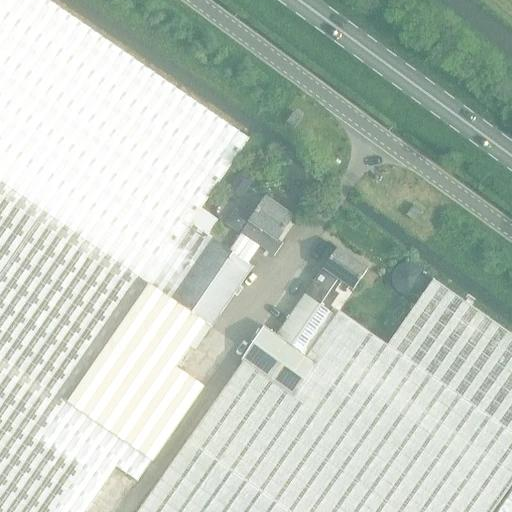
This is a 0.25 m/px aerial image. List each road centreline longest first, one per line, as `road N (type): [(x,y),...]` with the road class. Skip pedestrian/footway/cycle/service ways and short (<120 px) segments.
road 1 (unclassified): [(511,235),(192,0)]
road 2 (primary): [(511,156),(297,0)]
